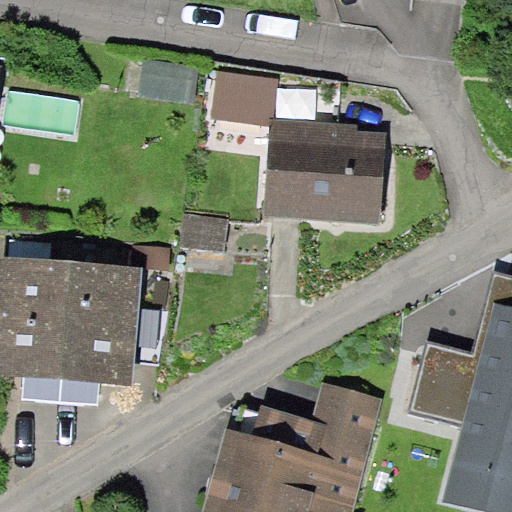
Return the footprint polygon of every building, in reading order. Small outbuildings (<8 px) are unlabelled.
[(200,68),(145,59),(139,95),(195,103),(200,68)] [(279,78),(218,70),(211,118),(270,126),(271,118),(275,119),(279,78)] [(275,119),(271,118),(270,126),(265,215),(381,223),(387,132),(357,131),(358,124),(275,119)] [(185,213),(180,244),(222,250),(226,218),(185,213)] [(172,247),(134,245),(132,266),(143,266),(142,269),(170,271),(172,247)] [(132,266),(0,256),(0,375),(133,385),(136,346),(138,307),(142,269),(143,266),(132,266)] [(511,511),(511,274),(494,270),(472,352),(427,341),(408,413),(462,426),(443,501),(485,511),(511,511)] [(159,308),(138,307),(136,346),(157,347),(159,308)] [(252,435),(227,427),(202,511),(353,511),(382,399),(324,383),(311,420),(262,405),(252,435)]
